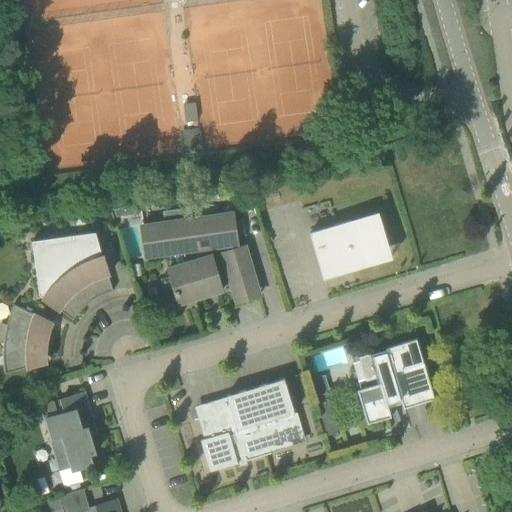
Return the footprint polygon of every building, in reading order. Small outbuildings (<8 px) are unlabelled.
[(195,102),(183,104),(186,122),(197,120),(195,102)] [(224,245),(231,244),(237,243),(233,213),(141,226),(145,256),(179,251),(183,264),(167,268),(178,303),(222,290),(221,286),(230,283),(236,302),(259,295),(252,272),(244,246),(226,251),(224,245)] [(389,247),(383,228),(381,223),(380,224),(375,225),(374,220),(368,222),(368,221),(352,226),(350,220),(309,233),(323,279),(364,266),(362,261),(378,256),(384,254),(382,248),(387,247),(389,247)] [(112,291),(107,271),(95,232),(31,241),(39,294),(72,320),(74,318),(73,317),(72,318),(71,317),(74,313),(77,309),(81,304),(85,301),(89,298),(93,296),(97,293),(101,291),(106,290),(110,288),(111,290),(110,290),(110,291),(112,291)] [(0,341),(3,342),(3,345),(3,348),(3,351),(3,355),(3,358),(3,361),(3,364),(4,367),(4,371),(4,374),(22,369),(41,363),(47,361),(47,358),(47,356),(47,353),(47,350),(47,347),(47,345),(48,342),(48,339),(49,337),(49,334),(50,332),(51,329),(52,326),(53,324),(47,321),(29,312),(13,304),(11,307),(10,311),(9,314),(8,318),(7,321),(6,325),(0,323),(0,341)] [(381,383),(357,390),(367,424),(391,417),(388,408),(402,404),(403,408),(434,399),(426,371),(416,338),(385,347),(386,351),(372,355),(373,356),(371,356),(370,352),(358,355),(365,379),(379,375),(381,383)] [(325,373),(311,376),(316,395),(330,391),(325,373)] [(308,386),(304,375),(296,377),(300,389),(308,386)] [(284,378),(226,396),(227,401),(236,430),(286,415),(294,413),(284,378)] [(53,401),(40,405),(44,419),(45,419),(51,438),(50,438),(56,458),(64,487),(82,481),(80,474),(79,469),(81,468),(85,467),(104,461),(100,449),(95,451),(89,433),(95,431),(89,411),(86,412),(85,407),(88,407),(83,392),(64,398),(60,399),(61,401),(53,403),(53,401)] [(337,433),(330,407),(327,400),(317,403),(319,410),(327,436),(337,433)] [(292,433),(286,415),(236,430),(227,401),(208,406),(202,418),(208,437),(200,440),(209,471),(271,453),(269,447),(287,441),(292,433)] [(77,511),(73,511),(117,511),(114,500),(95,506),(77,511)]
